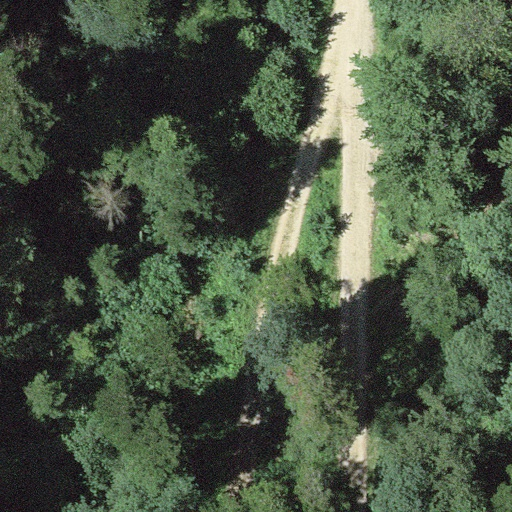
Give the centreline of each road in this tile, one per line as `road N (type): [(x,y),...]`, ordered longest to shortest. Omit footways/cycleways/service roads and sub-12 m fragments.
road 1 (track): [(233,511),(315,195),(347,0)]
road 2 (track): [(360,0),(356,511)]
road 3 (track): [(511,189),(360,303)]
